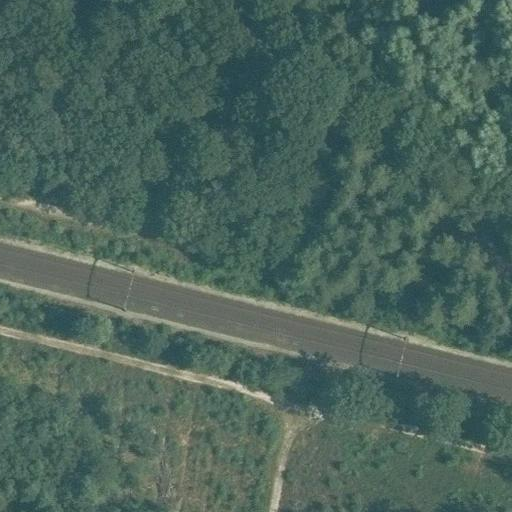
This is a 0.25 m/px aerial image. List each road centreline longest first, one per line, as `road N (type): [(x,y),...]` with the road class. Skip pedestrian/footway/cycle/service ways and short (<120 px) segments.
road 1 (track): [(511,435),(0,313)]
road 2 (track): [(0,199),(131,224),(198,149),(307,123),(333,106)]
road 3 (unknown): [(333,106),(290,97),(141,0)]
road 4 (residential): [(511,253),(396,158)]
road 5 (track): [(283,380),(264,511)]
